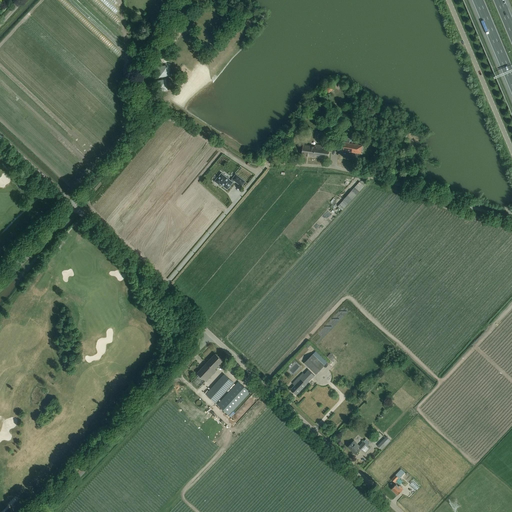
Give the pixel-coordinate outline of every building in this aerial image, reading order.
[(157,66),(158,77),(169,75),(168,64),(157,66)] [(166,79),(154,81),(156,92),(167,90),(166,79)] [(330,88),(335,83),(331,80),(327,85),(330,88)] [(344,142),(343,150),(361,153),(362,145),(349,143),(344,142)] [(303,145),(302,155),(328,158),(330,146),(314,144),(314,146),(303,145)] [(234,180),(241,186),(245,181),(236,174),(232,179),(231,181),(226,177),(225,177),(222,174),(219,177),(218,177),(215,181),(219,184),(220,183),(227,189),(233,182),(234,180)] [(338,207),(342,211),(364,185),(360,181),(343,200),(344,200),(338,207)] [(206,382),(217,370),(215,369),(223,360),(215,353),(197,373),(198,374),(190,382),(197,389),(205,381),(206,382)] [(313,354),(304,363),(316,374),(325,365),(313,354)] [(299,377),(296,380),(293,383),(295,385),(291,389),(296,395),(306,384),(314,375),(309,370),(300,378),(299,377)] [(234,383),(224,374),(206,394),(215,403),(234,383)] [(250,392),(238,381),(217,404),(229,415),(248,394),(250,395),(251,394),(249,393),(250,392)] [(350,444),(348,447),(350,449),(356,454),(361,449),(365,453),(370,448),(368,445),(370,443),(366,439),(359,446),(356,443),(356,442),(354,440),(350,444)] [(398,473),(391,479),(394,482),(399,478),(400,478),(402,476),(398,473)] [(396,484),(391,489),(398,495),(403,489),(399,485),(398,486),(396,484)]
